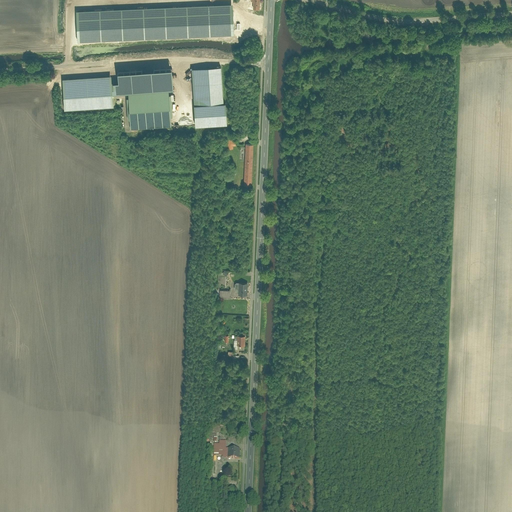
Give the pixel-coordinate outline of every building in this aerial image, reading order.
[(256,10),(256,8),(262,9),(262,0),(252,0),(253,4),(250,4),(250,10),(256,10)] [(78,11),(79,41),(126,40),(126,35),(124,35),(124,29),(128,29),(128,25),(132,25),(132,20),(113,20),(112,13),(111,13),(111,9),(78,11)] [(193,16),(166,18),(166,27),(193,24),(193,16)] [(160,18),(135,20),(135,28),(160,27),(160,18)] [(230,124),(225,66),(195,69),(200,127),(230,124)] [(65,79),(68,109),(117,104),(113,74),(65,79)] [(171,90),(131,94),(134,130),(174,126),(171,90)] [(238,138),(229,138),(228,148),(235,148),(235,145),(237,145),(238,138)] [(255,145),(247,144),(245,185),(252,185),(255,145)] [(240,294),(249,294),(250,282),(237,282),(237,291),(240,291),(240,294)] [(239,335),(239,336),(237,336),(236,349),(239,349),(246,349),(246,345),(247,345),(247,335),(239,335)] [(220,441),(220,444),(215,444),(214,455),(224,455),(224,458),(229,458),(229,449),(227,449),(227,441),(220,441)] [(229,459),(241,459),(242,449),(229,449),(229,458),(229,459)]
